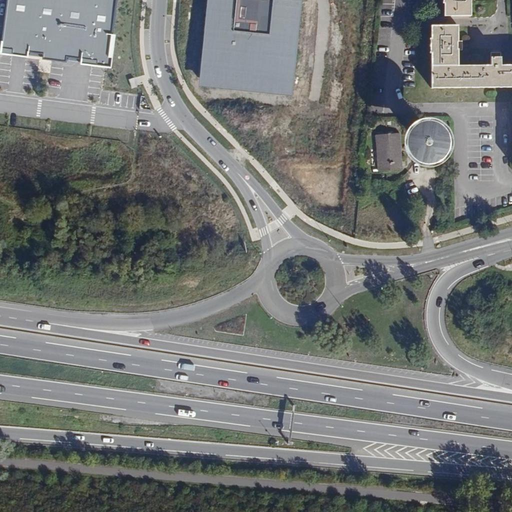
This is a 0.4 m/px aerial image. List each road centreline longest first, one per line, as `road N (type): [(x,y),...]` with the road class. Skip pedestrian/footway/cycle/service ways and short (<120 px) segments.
road 1 (trunk): [(511,421),(0,345)]
road 2 (trunk): [(0,385),(511,450)]
road 3 (trunk): [(0,434),(511,472)]
road 4 (trunk): [(511,396),(61,329)]
road 5 (tertiary): [(160,0),(156,43),(166,85),(264,210)]
road 6 (trunk): [(262,279),(218,308),(179,320),(61,329)]
road 7 (tertiary): [(511,231),(415,260),(324,254)]
road 8 (trunk): [(511,382),(467,368),(438,327),(447,282),(484,253)]
road 9 (tertiary): [(332,298),(484,253)]
road 10 (residential): [(397,20),(488,22),(502,12),(502,0)]
